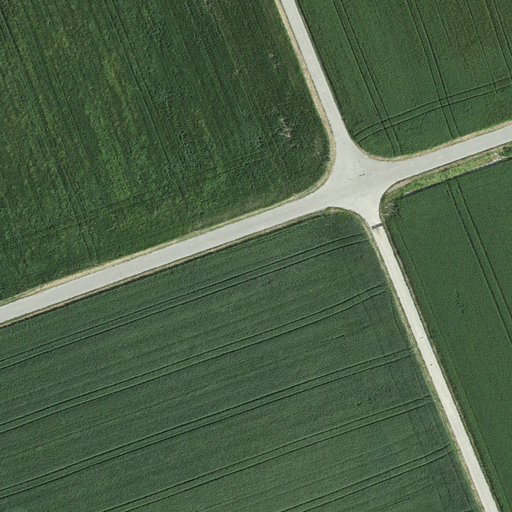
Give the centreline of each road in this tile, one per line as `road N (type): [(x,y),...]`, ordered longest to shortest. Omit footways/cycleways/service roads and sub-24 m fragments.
road 1 (track): [(282,0),(487,511)]
road 2 (unclassified): [(511,131),(0,313)]
